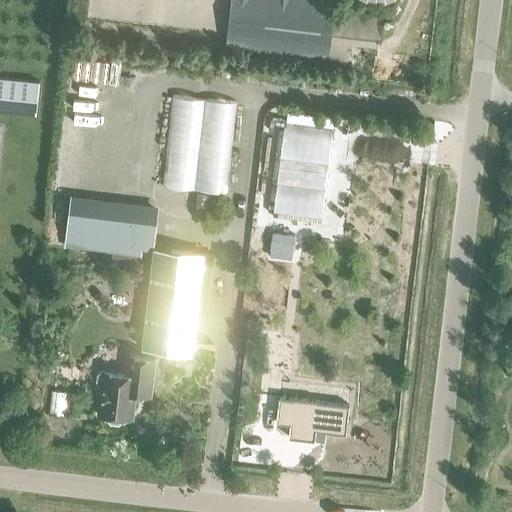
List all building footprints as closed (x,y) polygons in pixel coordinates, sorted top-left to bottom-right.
[(273,16),(274,4),(240,0),(230,0),(225,46),(329,59),(335,0),(322,0),(322,10),(290,6),(289,18),(273,16)] [(0,77),(0,112),(36,116),(39,82),(0,77)] [(196,208),(216,210),(217,195),(197,193),(196,208)] [(71,196),(66,240),(152,250),(157,206),(71,196)] [(142,348),(191,353),(203,253),(154,247),(142,348)] [(320,294),(319,307),(327,317),(340,319),(350,310),(352,297),(343,287),(330,286),(320,294)] [(135,394),(136,384),(151,386),(154,357),(128,354),(126,373),(103,370),(103,371),(101,371),(97,374),(96,382),(99,386),(101,386),(100,396),(103,396),(101,414),(107,415),(107,418),(110,421),(118,422),(122,419),(122,417),(129,418),(131,399),(134,400),(135,394)] [(279,397),(276,423),(290,424),(289,437),(314,440),(314,439),(315,430),(326,431),(346,433),(349,404),(319,401),(319,400),(293,397),(293,398),(279,397)]
